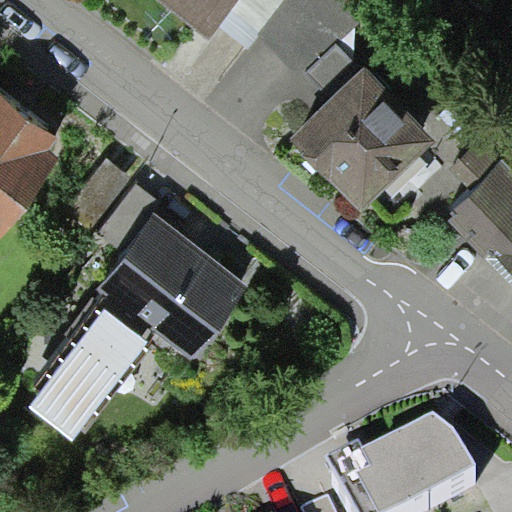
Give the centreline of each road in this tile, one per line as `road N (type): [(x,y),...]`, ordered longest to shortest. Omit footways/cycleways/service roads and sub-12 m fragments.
road 1 (residential): [(25,0),(141,80),(431,321)]
road 2 (residential): [(431,321),(401,356),(359,385),(120,511)]
